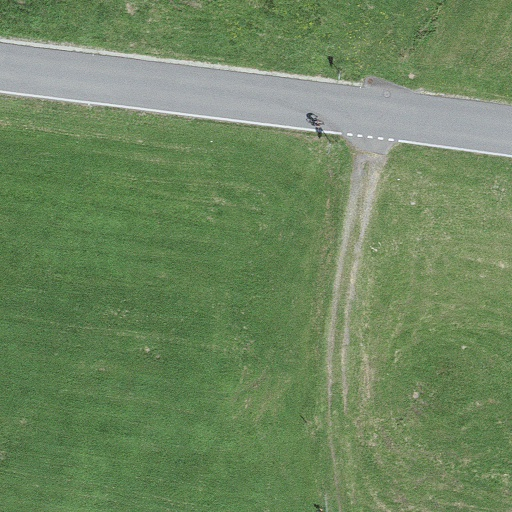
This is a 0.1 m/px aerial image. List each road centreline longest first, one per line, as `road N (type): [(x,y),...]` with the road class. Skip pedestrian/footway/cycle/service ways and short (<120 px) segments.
road 1 (tertiary): [(0,63),(511,133)]
road 2 (track): [(347,511),(335,410),(340,340),(381,114)]
